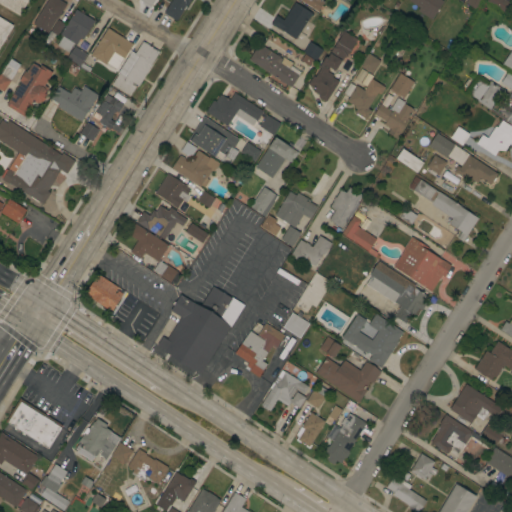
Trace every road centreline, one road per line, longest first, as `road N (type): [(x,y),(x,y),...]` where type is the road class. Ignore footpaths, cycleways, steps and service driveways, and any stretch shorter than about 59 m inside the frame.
road 1 (residential): [(338,511),(511,235)]
road 2 (primary): [(33,323),(284,490)]
road 3 (tertiary): [(236,0),(93,227)]
road 4 (primary): [(345,502),(164,385)]
road 5 (residential): [(203,53),(366,161)]
road 6 (primary): [(164,385),(45,305)]
